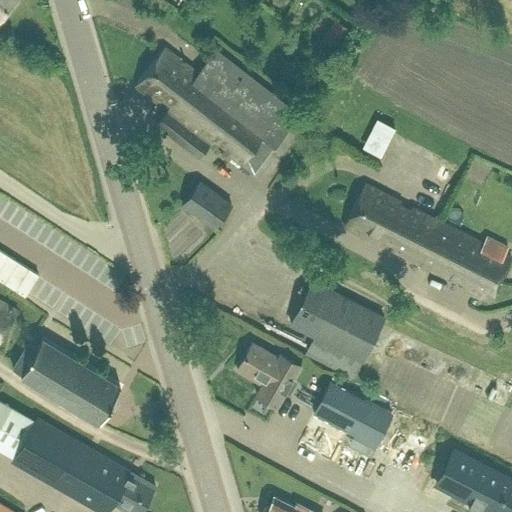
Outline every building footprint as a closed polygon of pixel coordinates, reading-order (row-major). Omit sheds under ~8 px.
[(0,0),(0,14),(11,0),(0,0)] [(164,45),(134,85),(156,101),(159,96),(169,104),(165,112),(156,124),(178,141),(217,90),(206,82),(208,78),(164,45)] [(217,90),(178,141),(198,157),(208,144),(215,139),(225,148),(221,153),(246,172),(277,132),(239,102),(236,105),(217,90)] [(381,159),(393,129),(374,121),(362,151),(381,159)] [(212,226),(230,203),(198,180),(181,203),(212,226)] [(402,199),(363,180),(341,225),(376,243),(379,238),(391,243),(389,249),(415,262),(438,217),(411,204),(409,207),(400,202),(402,199)] [(438,217),(415,262),(453,280),(453,284),(476,295),(484,285),(493,290),(511,253),(505,250),(507,245),(486,234),(483,240),(438,217)] [(351,377),(361,359),(360,359),(382,315),(310,279),(288,323),(312,335),(303,353),(351,377)] [(0,336),(16,310),(0,299),(0,336)] [(110,410),(97,403),(111,375),(33,337),(12,380),(103,425),(110,410)] [(276,356),(251,341),(235,368),(261,383),(254,394),(275,405),(299,364),(279,352),(276,356)] [(329,379),(296,444),(330,461),(363,396),(329,379)] [(388,409),(363,396),(346,429),(371,441),(388,409)] [(0,448),(13,456),(32,420),(0,401),(0,448)] [(34,416),(32,420),(12,457),(10,460),(100,511),(104,511),(111,502),(128,511),(138,511),(154,485),(34,416)] [(511,480),(453,450),(435,486),(467,502),(466,504),(478,510),(479,508),(485,511),(511,511),(511,480)] [(292,505),(272,495),(263,511),(315,511),(293,501),(292,505)] [(19,511),(0,500),(0,511),(19,511)]
